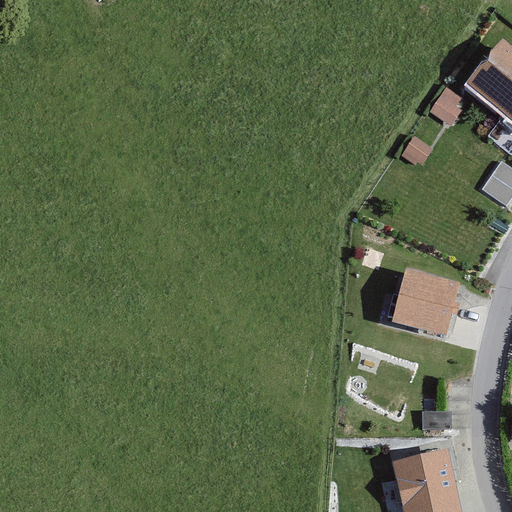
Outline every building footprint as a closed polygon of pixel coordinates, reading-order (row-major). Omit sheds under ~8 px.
[(511,53),(504,47),(472,90),(511,119),(511,53)] [(434,117),(453,130),(468,107),(449,95),(434,117)] [(405,160),(424,171),(434,151),(415,141),(405,160)] [(511,198),(511,170),(500,162),(480,191),(505,208),(511,198)] [(399,327),(453,341),(467,286),(413,272),(399,327)] [(460,511),(448,455),(393,467),(402,511),(460,511)]
